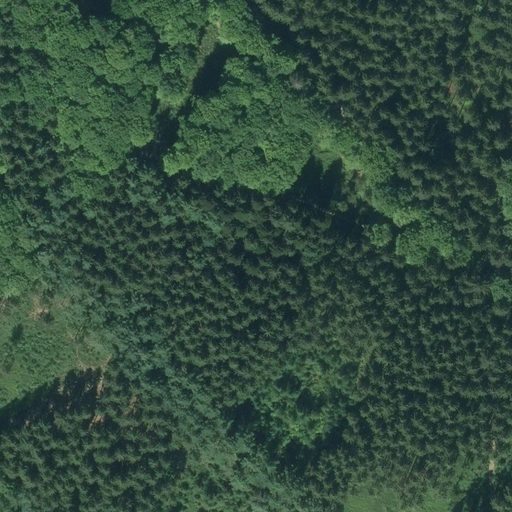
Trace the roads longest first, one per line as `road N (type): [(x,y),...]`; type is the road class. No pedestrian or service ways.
road 1 (track): [(482,252),(397,245),(274,191),(129,155),(0,95)]
road 2 (track): [(511,277),(377,150),(247,0)]
road 3 (track): [(487,511),(494,405),(511,342)]
